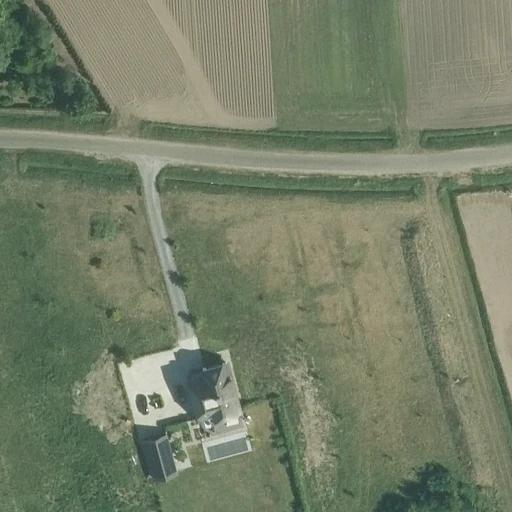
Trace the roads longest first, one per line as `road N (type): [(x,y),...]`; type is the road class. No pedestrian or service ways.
road 1 (unclassified): [(511,151),(334,159),(0,137)]
road 2 (unknown): [(124,144),(188,328),(185,354),(161,383)]
